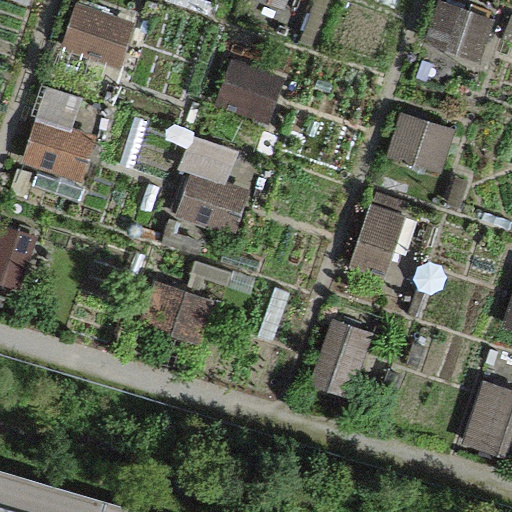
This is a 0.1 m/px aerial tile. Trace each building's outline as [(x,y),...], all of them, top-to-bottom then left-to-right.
[(78,0),(77,0),(62,46),(124,66),(139,20),(78,0)] [(450,0),(435,0),(422,40),(480,59),(495,15),(450,0)] [(232,57),(216,102),(269,121),(286,76),(232,57)] [(400,109),(385,154),(441,172),(455,126),(400,109)] [(96,134),(35,117),(23,160),(84,177),(96,134)] [(190,168),(175,214),(235,233),(251,188),(190,168)] [(407,212),(370,200),(349,265),(386,277),(407,212)] [(38,234),(1,223),(0,225),(0,281),(22,288),(38,234)] [(155,275),(140,320),(199,341),(215,296),(155,275)] [(511,292),(501,325),(511,329),(511,292)] [(376,331),(333,316),(310,382),(353,397),(376,331)] [(511,434),(511,387),(484,378),(461,441),(504,457),(511,434)]
